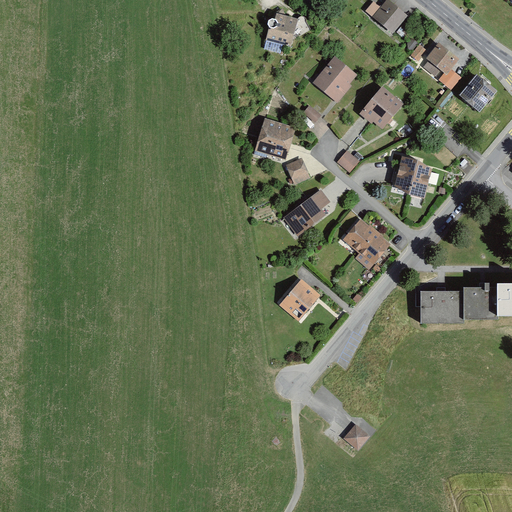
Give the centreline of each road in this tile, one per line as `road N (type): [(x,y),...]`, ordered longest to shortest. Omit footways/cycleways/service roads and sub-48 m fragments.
road 1 (residential): [(419,245),(316,367),(291,383)]
road 2 (residential): [(314,153),(419,245)]
road 3 (track): [(291,383),(301,475),(288,511)]
